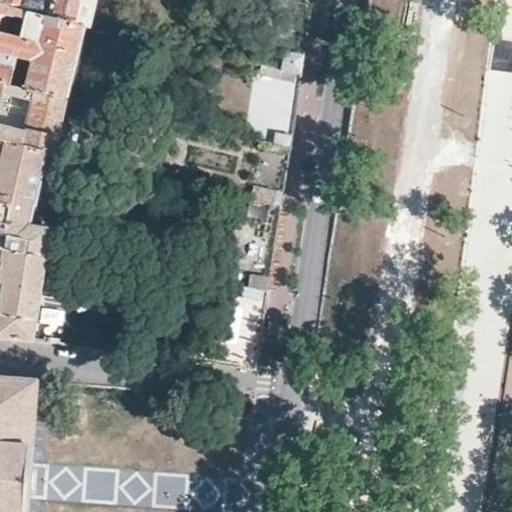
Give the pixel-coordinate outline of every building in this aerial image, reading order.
[(0,0),(0,3),(14,6),(84,25),(84,27),(90,28),(96,0),(0,0)] [(312,22),(314,0),(269,0),(260,65),(292,72),(304,75),(311,30),(312,22)] [(84,25),(14,6),(0,3),(0,81),(8,83),(15,56),(28,60),(22,86),(65,97),(84,27),(84,25)] [(296,125),(304,75),(292,72),(260,65),(256,91),(248,138),(265,141),(293,148),(296,125)] [(0,81),(0,138),(46,149),(53,151),(67,98),(65,97),(22,86),(8,83),(0,81)] [(46,149),(0,138),(0,231),(47,242),(49,226),(29,223),(33,206),(35,207),(44,168),(42,167),(46,149)] [(288,177),(293,148),(265,141),(257,199),(284,206),(287,182),(288,177)] [(284,206),(257,199),(240,195),(227,281),(271,291),(275,262),(284,206)] [(0,231),(0,338),(32,342),(48,242),(47,242),(0,231)] [(263,339),(271,291),(227,281),(217,279),(204,363),(259,370),(261,352),(263,339)] [(0,511),(29,511),(31,483),(34,458),(38,401),(39,383),(0,379),(0,511)]
